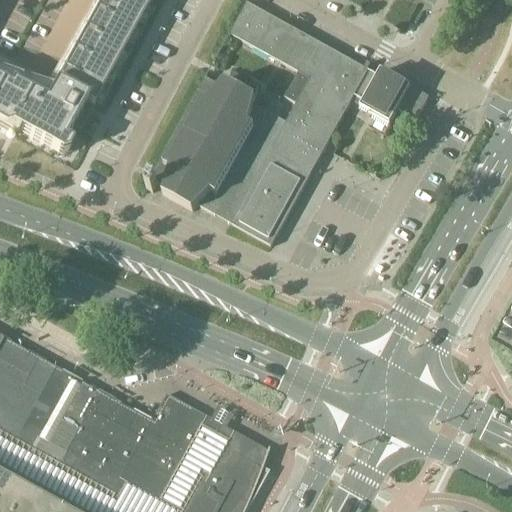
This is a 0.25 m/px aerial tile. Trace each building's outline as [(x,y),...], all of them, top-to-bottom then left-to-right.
[(0,0),(0,136),(2,137),(9,135),(72,169),(157,0),(93,0),(47,84),(0,58),(0,0)] [(378,78),(247,5),(229,36),(299,75),(285,100),(296,106),(286,124),(254,106),(258,88),(233,74),(227,84),(225,83),(220,88),(205,80),(149,181),(151,182),(146,191),(153,194),(158,186),(164,189),(162,196),(193,213),(198,208),(271,249),(354,98),(364,103),(360,109),(390,126),(398,112),(416,122),(428,99),(381,72),(378,78)] [(0,434),(34,454),(41,441),(40,441),(54,415),(71,381),(0,341),(0,434)] [(163,487),(180,455),(182,453),(183,453),(183,452),(193,435),(202,418),(165,397),(155,414),(150,423),(80,384),(47,445),(44,450),(61,459),(57,466),(111,497),(121,479),(139,489),(157,499),(164,487),(163,487)] [(0,478),(61,511),(186,511),(202,484),(212,489),(226,464),(249,477),(255,466),(260,469),(269,454),(202,418),(193,435),(183,452),(183,453),(182,453),(180,455),(163,487),(164,487),(157,499),(139,489),(121,479),(111,497),(57,466),(34,454),(0,434),(0,478)] [(249,477),(226,464),(212,489),(202,484),(186,511),(246,511),(268,473),(260,469),(255,466),(249,477)] [(61,511),(0,478),(0,511),(61,511)]
